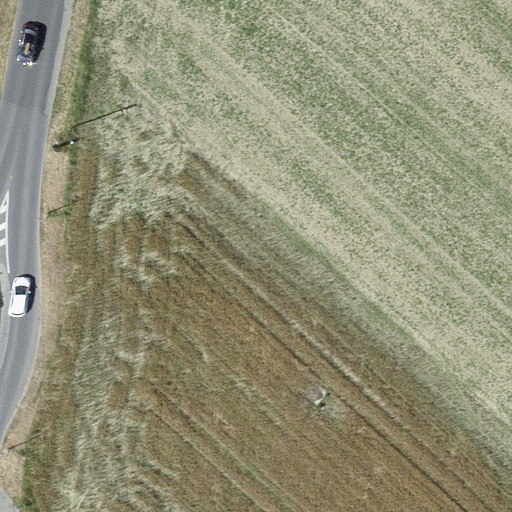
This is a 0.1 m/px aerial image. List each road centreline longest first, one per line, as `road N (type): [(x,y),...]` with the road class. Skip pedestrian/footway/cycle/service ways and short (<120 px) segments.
road 1 (tertiary): [(0,426),(30,334),(16,152)]
road 2 (tertiary): [(45,0),(16,152)]
